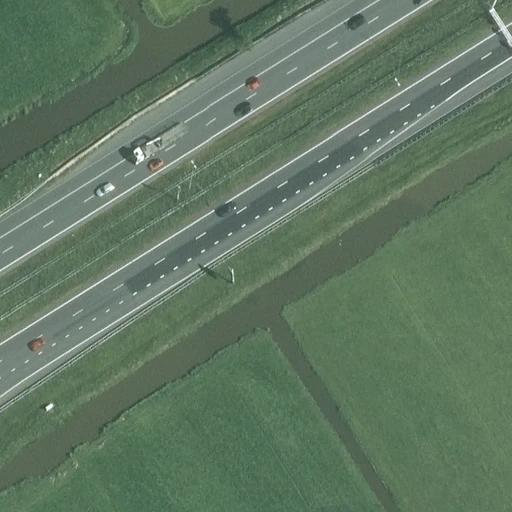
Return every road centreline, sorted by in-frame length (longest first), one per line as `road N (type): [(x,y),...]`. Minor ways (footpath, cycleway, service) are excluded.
road 1 (motorway): [(0,370),(511,49)]
road 2 (motorway): [(403,0),(0,252)]
